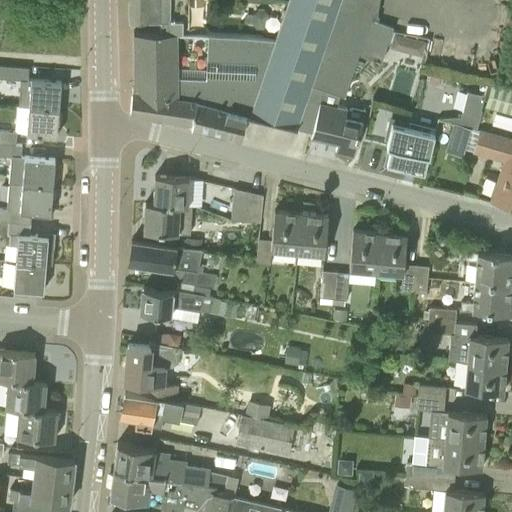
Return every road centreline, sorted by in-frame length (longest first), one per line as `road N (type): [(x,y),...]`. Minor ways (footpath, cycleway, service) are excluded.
road 1 (residential): [(511,222),(105,124)]
road 2 (tertiary): [(99,324),(105,124)]
road 3 (tertiary): [(84,511),(99,324)]
road 4 (tertiary): [(105,124),(102,0)]
